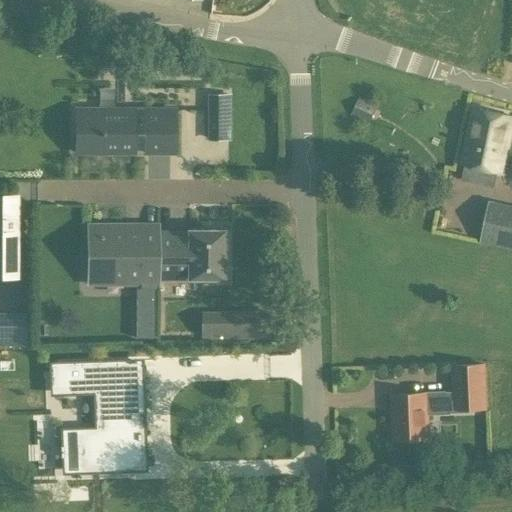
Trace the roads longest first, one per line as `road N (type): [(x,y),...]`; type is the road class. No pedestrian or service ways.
road 1 (unclassified): [(304,189),(315,490)]
road 2 (unclassified): [(304,189),(23,195)]
road 3 (unclassified): [(295,31),(248,38),(68,0)]
road 4 (unclassified): [(295,31),(304,189)]
road 5 (tertiary): [(295,31),(432,71)]
